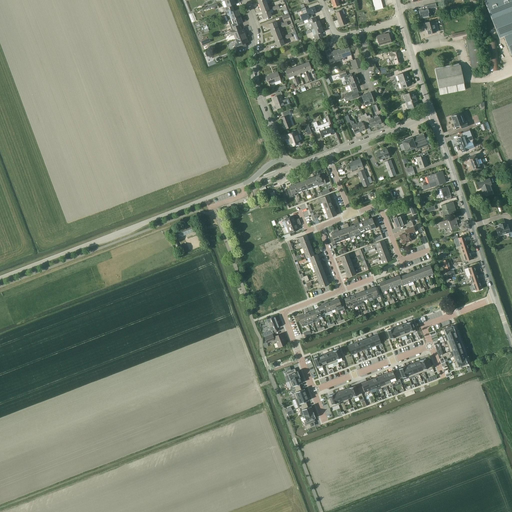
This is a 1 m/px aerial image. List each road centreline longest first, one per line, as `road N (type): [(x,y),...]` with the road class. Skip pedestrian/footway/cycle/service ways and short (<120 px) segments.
road 1 (residential): [(0,277),(241,184),(281,155)]
road 2 (residential): [(495,298),(432,114)]
road 3 (residential): [(281,155),(253,82),(256,35),(244,0)]
road 4 (residential): [(313,390),(431,345)]
